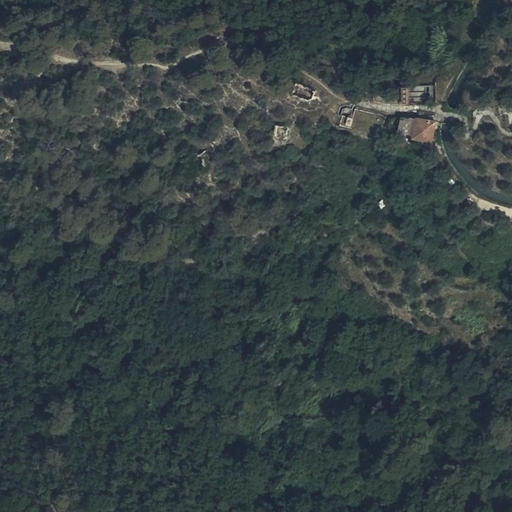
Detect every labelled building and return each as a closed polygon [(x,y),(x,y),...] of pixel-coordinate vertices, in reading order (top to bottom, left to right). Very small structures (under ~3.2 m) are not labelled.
[(304,98),(322,103),(325,91),(305,85),(303,98),(304,98)] [(404,111),(400,130),(413,133),(418,114),(404,111)] [(440,121),(421,118),(418,136),(437,140),(440,121)] [(297,127),(285,125),(282,138),(294,141),(297,127)] [(511,152),(509,150),(502,160),(511,166),(511,152)]
